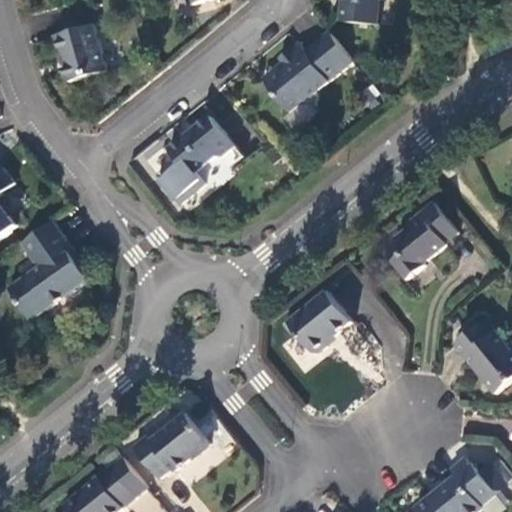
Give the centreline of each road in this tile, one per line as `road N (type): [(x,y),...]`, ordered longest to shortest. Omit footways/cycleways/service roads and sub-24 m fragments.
road 1 (unclassified): [(511,78),(420,133),(234,289)]
road 2 (residential): [(77,163),(258,23),(275,0)]
road 3 (unclassified): [(159,344),(0,472)]
road 4 (residential): [(0,2),(37,112),(77,163)]
road 5 (residential): [(173,276),(77,163)]
road 6 (residential): [(327,445),(291,419),(259,380),(239,337)]
road 7 (residential): [(211,361),(296,468)]
